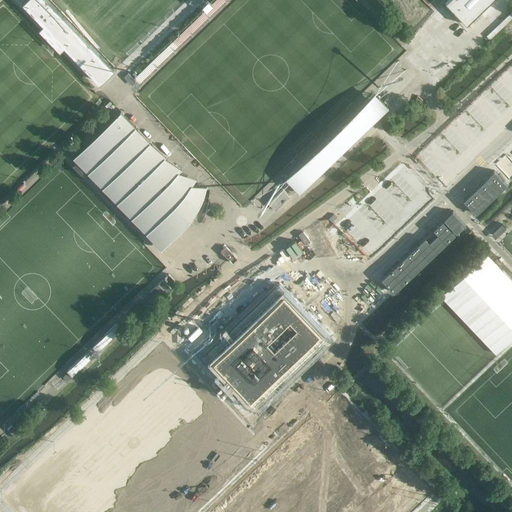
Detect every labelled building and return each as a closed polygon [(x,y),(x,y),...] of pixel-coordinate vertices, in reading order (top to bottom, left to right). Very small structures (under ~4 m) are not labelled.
[(111,66),(48,0),(27,0),(23,4),(96,80),(111,66)] [(448,0),(446,2),(445,3),(467,25),(492,0),(448,0)] [(285,179),(299,193),(388,108),(374,93),(285,179)] [(196,210),(204,214),(203,217),(202,220),(201,223),(202,220),(204,217),(205,214),(206,211),(206,208),(207,205),(208,202),(208,199),(209,196),(191,184),(190,186),(187,183),(188,183),(189,183),(189,182),(190,182),(190,181),(190,180),(190,179),(189,179),(189,178),(188,178),(187,178),(186,178),(185,178),(185,179),(184,180),(184,181),(177,174),(178,172),(166,159),(164,161),(162,159),(164,157),(152,144),(150,146),(148,144),(150,142),(137,129),(139,131),(137,133),(133,129),(135,127),(120,111),(73,157),(77,161),(86,170),(88,172),(90,170),(163,247),(168,241),(182,228),(184,226),(186,224),(188,222),(190,220),(192,217),(193,215),(195,212),(196,210)] [(77,161),(73,166),(81,174),(86,170),(77,161)] [(467,197),(463,200),(476,214),(507,185),(494,171),(478,187),(467,197)] [(106,189),(102,193),(110,202),(115,197),(106,189)] [(281,190),(266,204),(273,211),(288,197),(281,190)] [(121,204),(117,208),(124,217),(129,212),(121,204)] [(452,211),(444,219),(456,233),(465,225),(452,211)] [(442,221),(381,279),(394,292),(455,234),(442,221)] [(502,224),(494,232),(498,237),(507,228),(502,224)] [(511,282),(485,254),(441,296),(496,354),(511,338),(511,282)] [(263,267),(172,354),(232,423),(326,334),(263,267)] [(169,274),(164,279),(172,287),(177,283),(169,274)] [(162,280),(150,292),(158,301),(171,289),(162,280)] [(72,376),(121,330),(115,324),(66,370),(72,376)] [(65,365),(68,367),(83,353),(80,350),(65,365)] [(243,432),(205,468),(208,471),(191,486),(207,503),(239,473),(231,465),(254,443),(243,432)] [(141,507),(145,511),(148,511),(171,491),(165,484),(141,507)] [(0,511),(7,511),(12,507),(5,500),(0,505),(0,511)]
